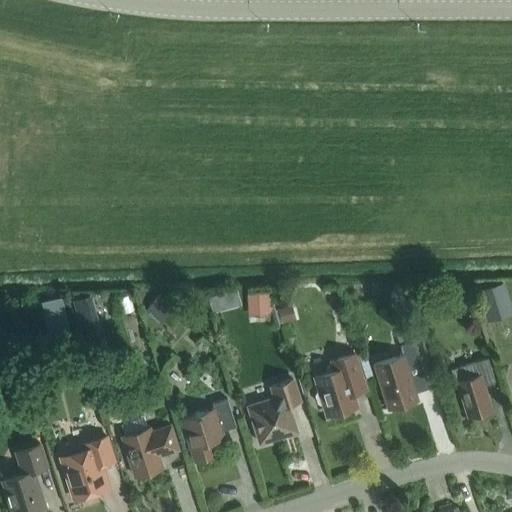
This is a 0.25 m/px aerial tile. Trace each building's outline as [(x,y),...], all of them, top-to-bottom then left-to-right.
[(257,284),(236,285),(237,311),(258,310),(257,284)] [(511,313),(503,284),(476,293),(485,324),(511,315),(511,313)] [(511,329),(493,335),(501,362),(511,358),(511,329)] [(417,399),(408,370),(422,365),(414,340),(400,345),(403,355),(373,364),(387,409),(417,399)] [(321,405),(323,404),(327,415),(356,406),(354,400),(367,396),(354,354),(336,359),(338,363),(327,366),(325,370),(326,373),(315,377),(319,391),(316,392),(314,396),(317,403),(321,405)] [(483,385),(495,381),(487,358),(450,369),(452,378),(456,380),(468,417),(491,410),(483,385)] [(248,407),(259,443),(295,431),(287,405),(299,401),(292,379),(271,386),(274,398),(248,407)] [(194,461),(216,454),(212,441),(223,437),(221,431),(235,427),(227,399),(211,404),(213,409),(199,413),(199,411),(194,413),(195,415),(180,419),(194,461)] [(134,476),(162,467),(158,456),(178,449),(170,425),(150,431),(149,428),(121,437),(134,476)] [(60,457),(73,499),(79,497),(84,500),(100,495),(102,490),(108,488),(101,465),(114,461),(106,436),(83,444),(85,449),(60,457)] [(2,480),(12,511),(32,511),(44,508),(33,471),(46,467),(39,444),(15,451),(20,470),(18,475),(2,480)]
